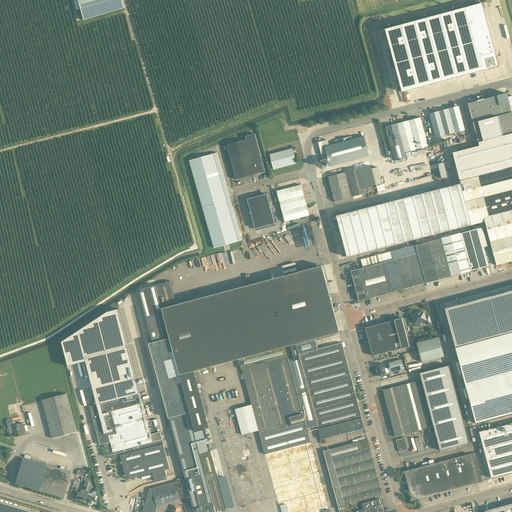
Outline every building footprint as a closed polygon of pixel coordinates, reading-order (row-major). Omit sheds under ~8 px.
[(121,0),(77,0),(83,20),(124,8),(121,0)] [(482,3),(385,29),(402,92),(499,66),(482,3)] [(507,93),(468,104),(478,142),(511,133),(511,95),(508,97),(507,93)] [(458,106),(442,110),(449,135),(465,130),(458,106)] [(449,135),(442,110),(436,112),(442,136),(449,135)] [(442,136),(436,112),(429,114),(436,138),(442,136)] [(408,121),(416,150),(428,146),(420,117),(408,121)] [(404,153),(405,152),(416,150),(408,121),(397,124),(404,153)] [(406,157),(405,152),(404,153),(397,124),(385,127),(394,161),(406,157)] [(463,193),(469,218),(470,218),(470,221),(508,211),(511,210),(511,133),(478,142),(479,146),(452,153),(459,180),(460,180),(460,183),(461,183),(461,186),(462,188),(463,193)] [(265,172),(263,162),(255,134),(246,136),(246,140),(227,145),(236,179),(256,174),(265,172)] [(338,140),(339,143),(324,147),(330,166),(369,156),(364,136),(349,140),(348,137),(338,140)] [(270,155),(274,170),(296,164),(292,149),(270,155)] [(214,248),(242,240),(233,207),(229,208),(222,183),(226,182),(218,153),(189,160),(214,248)] [(447,175),(443,161),(437,162),(441,177),(447,175)] [(334,201),(352,197),(366,193),(365,188),(381,184),(377,167),(371,169),(370,166),(346,172),(328,177),(334,201)] [(421,191),(442,186),(436,176),(434,176),(431,175),(417,178),(425,181),(426,187),(423,186),(422,190),(415,188),(414,190),(413,187),(412,187),(411,183),(405,184),(403,185),(403,187),(405,191),(405,192),(410,194),(415,193),(418,191),(420,191),(421,191)] [(470,225),(459,183),(335,215),(346,256),(470,225)] [(277,191),(285,222),(308,216),(301,185),(277,191)] [(387,193),(388,199),(395,198),(394,192),(392,192),(391,189),(384,190),(385,194),(387,193)] [(255,229),(275,224),(267,194),(247,199),(255,229)] [(511,210),(508,211),(470,221),(471,225),(485,222),(496,265),(511,262),(511,264),(511,210)] [(290,227),(272,240),(280,251),(295,240),(292,235),(295,234),(290,227)] [(489,266),(483,244),(486,243),(482,227),(460,233),(470,271),(489,266)] [(460,233),(438,239),(448,277),(470,271),(460,233)] [(420,263),(425,283),(441,279),(448,277),(438,239),(431,241),(415,245),(420,263)] [(407,247),(418,285),(425,283),(420,263),(415,245),(407,247)] [(393,251),(403,289),(418,285),(407,247),(393,251)] [(381,254),(391,292),(403,289),(393,251),(381,254)] [(381,254),(364,258),(375,297),(391,292),(381,254)] [(364,259),(361,259),(363,267),(360,268),(367,298),(375,297),(364,259)] [(169,418),(177,447),(185,479),(190,496),(193,511),(213,511),(226,509),(211,451),(208,451),(202,430),(194,432),(193,429),(209,425),(194,371),(239,359),(285,347),(339,332),(321,265),(176,304),(170,281),(138,290),(152,342),(148,343),(168,418),(169,418)] [(367,299),(359,269),(351,271),(356,289),(355,289),(356,293),(357,293),(359,301),(367,299)] [(511,299),(486,307),(489,316),(494,336),(511,331),(511,299)] [(424,312),(412,315),(413,317),(412,318),(413,321),(414,321),(415,323),(425,320),(426,325),(431,324),(429,316),(425,317),(424,312)] [(372,356),(409,346),(402,318),(394,320),(365,327),(372,356)] [(511,331),(494,336),(464,344),(455,346),(464,378),(493,370),(511,364),(511,331)] [(125,335),(89,344),(101,395),(103,402),(94,405),(108,459),(118,457),(125,480),(155,473),(157,479),(168,477),(167,471),(171,470),(161,433),(151,436),(125,335)] [(439,337),(417,343),(422,362),(445,356),(439,337)] [(285,347),(239,359),(251,404),(235,409),(237,416),(231,417),(230,411),(214,415),(238,505),(265,498),(258,470),(248,433),(258,430),(279,511),(329,511),(327,501),(329,501),(330,499),(327,488),(325,488),(323,488),(322,485),(325,485),(326,483),(324,478),(323,477),(320,478),(307,429),(317,426),(321,439),(320,439),(321,444),(328,442),(327,438),(364,428),(342,342),(318,349),(315,340),(285,348),(285,347)] [(396,374),(399,373),(398,370),(403,369),(401,359),(389,362),(389,363),(383,365),(383,364),(375,366),(378,376),(385,374),(384,367),(389,366),(391,372),(395,371),(396,374)] [(503,405),(506,416),(511,413),(511,364),(493,370),(503,405)] [(444,365),(418,371),(439,449),(465,443),(444,365)] [(493,370),(464,378),(476,424),(506,416),(503,405),(493,370)] [(383,390),(395,437),(430,428),(417,381),(383,390)] [(42,400),(52,439),(77,432),(66,393),(42,400)] [(12,425),(15,437),(25,435),(22,423),(12,425)] [(511,423),(479,432),(492,478),(511,473),(511,423)] [(396,440),(399,452),(408,449),(405,438),(396,440)] [(383,498),(367,439),(323,451),(339,511),(352,511),(357,511),(383,511),(382,504),(380,504),(379,499),(383,498)] [(460,457),(467,485),(482,482),(475,453),(460,457)] [(430,465),(404,471),(412,500),(467,485),(460,457),(434,463),(433,459),(428,461),(430,465)] [(22,458),(14,484),(63,498),(71,472),(22,458)] [(74,496),(74,497),(75,498),(76,498),(75,499),(82,501),(84,494),(85,491),(85,490),(88,482),(89,478),(87,477),(86,477),(85,481),(82,489),(83,490),(83,491),(81,490),(80,493),(77,492),(76,495),(75,495),(74,496)] [(185,479),(167,484),(149,489),(142,511),(155,511),(157,505),(179,499),(185,497),(190,496),(185,479)] [(84,494),(82,501),(89,503),(91,496),(87,495),(88,493),(88,492),(89,491),(90,491),(92,484),(90,484),(91,483),(88,482),(85,490),(85,491),(84,494)] [(0,511),(32,511),(20,508),(0,502),(0,511)] [(485,511),(511,511),(511,503),(485,510),(485,511)]
